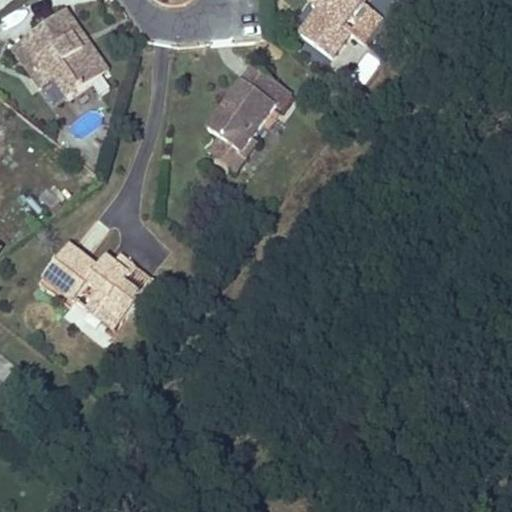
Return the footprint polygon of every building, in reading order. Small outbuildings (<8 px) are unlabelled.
[(345,30),(367,0),(318,0),(319,0),(324,4),(318,12),(300,36),(333,60),(351,36),(364,46),(384,20),(370,10),(351,35),(345,30)] [(318,12),(324,4),(319,0),(313,8),(318,12)] [(102,79),(74,39),(81,34),(66,12),(13,50),(32,78),(45,69),(54,81),(68,102),(102,79)] [(109,74),(81,34),(74,39),(102,79),(109,74)] [(54,81),(45,69),(32,78),(41,91),(54,81)] [(248,88),(259,73),(254,69),(243,85),(248,88)] [(253,141),(275,109),(280,113),(292,97),(259,73),(248,88),(243,85),(208,133),(219,141),(241,157),(253,141)] [(236,174),(258,144),(253,141),(241,157),(219,141),(209,155),(236,174)] [(144,300),(124,284),(135,270),(121,259),(115,266),(107,277),(99,270),(70,247),(47,276),(62,287),(59,292),(74,304),(75,303),(89,286),(101,295),(93,305),(122,328),(144,300)] [(107,277),(115,266),(107,260),(99,270),(107,277)] [(130,287),(148,297),(156,283),(138,273),(130,287)] [(62,287),(47,276),(44,280),(59,292),(62,287)] [(122,328),(93,305),(88,312),(116,335),(122,328)]
